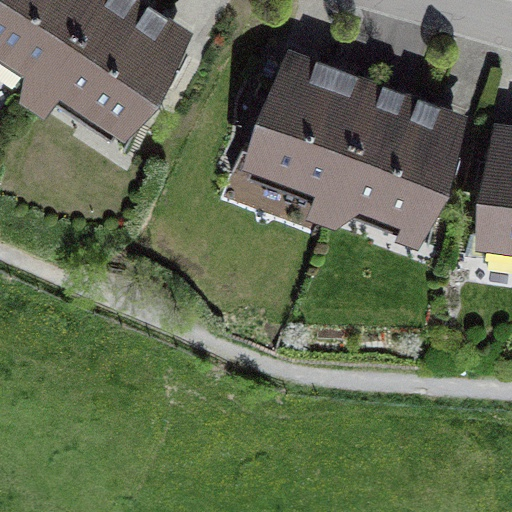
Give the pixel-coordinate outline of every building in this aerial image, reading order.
[(1,0),(0,2),(0,69),(48,101),(108,0),(1,0)] [(116,0),(108,0),(48,101),(142,156),(199,51),(116,0)] [(369,96),(279,63),(238,172),(327,210),(369,96)] [(472,133),(369,96),(327,210),(430,252),(472,133)] [(511,125),(500,124),(484,181),(490,189),(483,254),(511,258),(511,125)]
